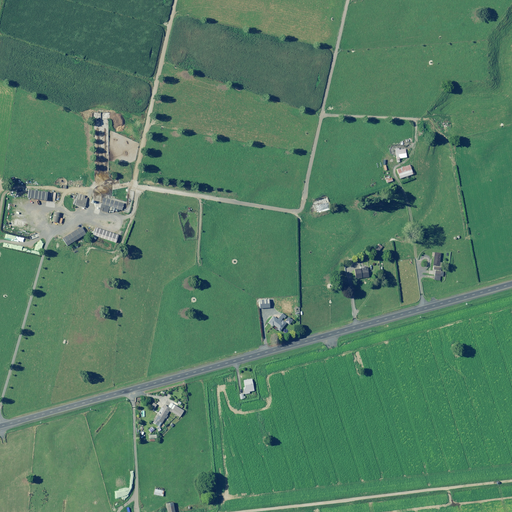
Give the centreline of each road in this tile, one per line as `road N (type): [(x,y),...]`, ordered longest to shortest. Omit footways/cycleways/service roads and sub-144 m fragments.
road 1 (unclassified): [(511,284),(0,426)]
road 2 (track): [(348,0),(303,222),(129,189)]
road 3 (track): [(129,189),(108,228),(71,225),(44,248),(0,412)]
road 4 (track): [(511,481),(253,511)]
road 5 (track): [(129,189),(173,0)]
